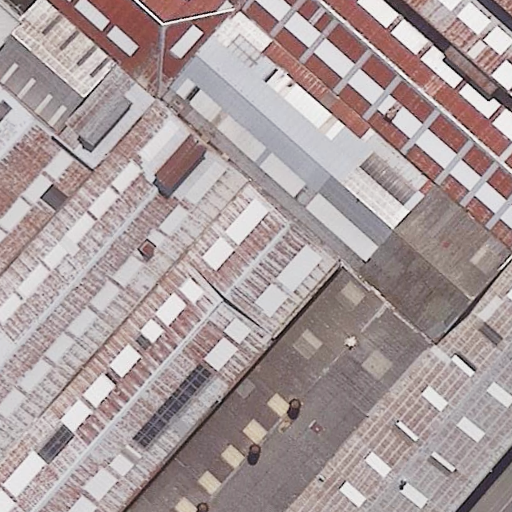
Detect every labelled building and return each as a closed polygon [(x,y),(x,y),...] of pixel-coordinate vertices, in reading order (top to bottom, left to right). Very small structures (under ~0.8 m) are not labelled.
[(0,0),(0,50),(25,22),(0,0)] [(247,0),(47,0),(159,99),(174,82),(247,0)] [(511,260),(511,86),(419,0),(247,0),(174,82),(361,247),(452,328),(511,260)] [(511,0),(419,0),(511,86),(511,0)] [(0,511),(125,511),(361,247),(174,82),(159,99),(0,278),(0,511)] [(289,511),(452,328),(361,247),(125,511),(289,511)] [(457,511),(511,448),(511,260),(452,328),(289,511),(457,511)]
